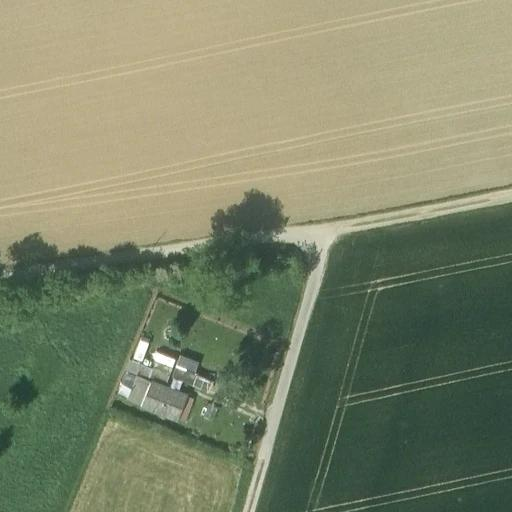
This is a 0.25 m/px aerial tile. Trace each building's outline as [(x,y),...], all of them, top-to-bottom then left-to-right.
[(152,368),(129,359),(125,370),(136,375),(148,379),(152,368)] [(152,381),(164,386),(170,371),(154,364),(152,368),(148,379),(152,381)] [(176,366),(172,376),(191,383),(195,373),(176,366)] [(126,398),(142,404),(152,381),(148,379),(136,375),(126,398)] [(164,386),(152,381),(142,404),(177,418),(186,395),(164,386)]
